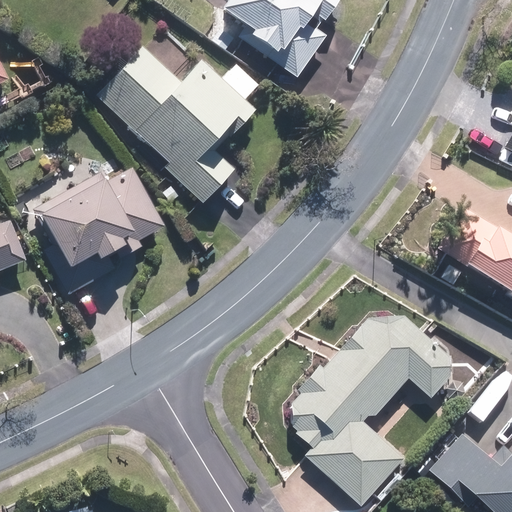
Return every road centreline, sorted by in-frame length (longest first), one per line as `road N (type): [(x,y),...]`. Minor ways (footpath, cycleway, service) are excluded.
road 1 (residential): [(456,0),(398,114),(343,193),(255,288),(143,371)]
road 2 (residential): [(143,371),(231,511)]
road 3 (residential): [(143,371),(0,441)]
